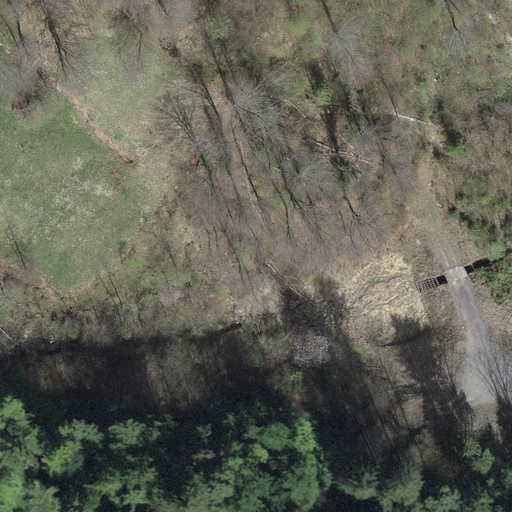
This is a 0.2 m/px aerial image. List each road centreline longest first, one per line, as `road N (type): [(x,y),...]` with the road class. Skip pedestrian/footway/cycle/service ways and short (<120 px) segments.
road 1 (track): [(511,392),(479,354),(461,280),(418,193),(425,152)]
road 2 (track): [(255,388),(357,424),(451,412),(505,388)]
